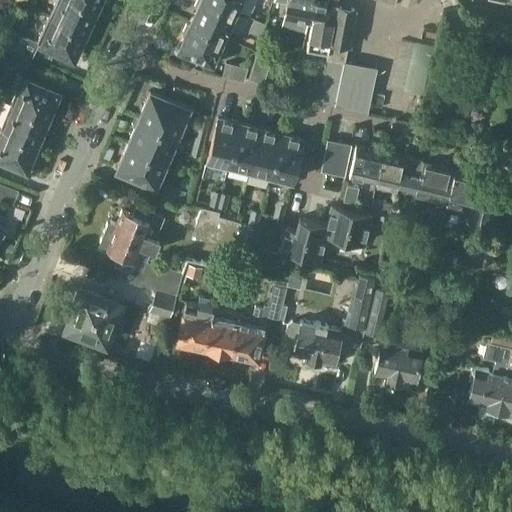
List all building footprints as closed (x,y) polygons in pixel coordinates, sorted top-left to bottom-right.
[(84,0),(56,0),(50,14),(86,31),(87,28),(91,27),(94,21),(92,17),(97,6),(84,0)] [(198,8),(192,20),(228,36),(239,10),(216,0),(197,0),(195,5),(198,8)] [(216,0),(239,10),(244,0),(216,0)] [(278,0),(288,2),(285,17),(287,17),(285,27),(306,32),(308,22),(312,23),(316,1),(312,0),(278,0)] [(309,48),(329,53),(338,5),(339,0),(323,0),(323,2),(316,1),(312,23),(314,24),(309,48)] [(329,53),(318,100),(367,113),(377,60),(347,53),(356,10),(338,5),(329,53)] [(86,31),(50,14),(38,41),(74,57),(80,44),(84,43),(87,37),(85,33),(86,31)] [(266,24),(255,19),(250,32),(263,37),(266,24)] [(222,50),(228,36),(192,20),(191,23),(187,22),(184,31),(186,33),(179,47),(216,63),(222,50)] [(27,38),(7,29),(1,41),(21,51),(27,38)] [(0,45),(0,60),(18,68),(12,84),(12,87),(14,89),(16,91),(12,100),(48,116),(49,114),(53,113),(56,106),(54,103),(59,90),(25,75),(31,59),(0,45)] [(256,60),(265,63),(270,49),(259,47),(256,60)] [(223,75),(244,81),(248,68),(227,62),(223,75)] [(178,132),(184,135),(195,109),(150,90),(139,116),(178,132)] [(12,100),(1,125),(38,141),(39,138),(43,137),(46,130),(44,126),(48,116),(12,100)] [(240,121),(218,115),(206,162),(228,168),(240,121)] [(139,116),(128,141),(167,157),(178,132),(139,116)] [(240,121),(228,168),(249,173),(261,127),(240,121)] [(37,143),(38,141),(1,125),(0,128),(0,156),(27,168),(32,155),(36,153),(39,146),(37,143)] [(261,127),(249,173),(270,179),(282,132),(261,127)] [(206,130),(199,128),(195,140),(203,142),(206,130)] [(291,185),(304,138),(282,132),(270,179),(291,185)] [(327,137),(321,169),(321,168),(320,169),(333,172),(340,140),(327,137)] [(352,143),(340,140),(333,172),(345,175),(352,143)] [(128,141),(117,167),(156,184),(167,157),(128,141)] [(348,175),(377,182),(384,151),(383,146),(376,145),(373,148),(356,144),(348,175)] [(404,156),(384,151),(377,182),(397,187),(404,156)] [(478,154),(476,164),(483,166),(485,156),(478,154)] [(397,187),(417,192),(424,161),(404,156),(397,187)] [(417,192),(447,199),(455,168),(424,161),(417,192)] [(480,174),(455,168),(447,199),(462,203),(460,214),(470,216),(480,174)] [(0,183),(0,196),(14,202),(18,190),(0,183)] [(347,183),(343,199),(356,202),(360,186),(347,183)] [(214,190),(211,202),(218,204),(221,192),(214,190)] [(221,192),(218,204),(226,206),(229,194),(221,192)] [(392,203),(373,198),(371,206),(390,211),(392,203)] [(478,201),(473,226),(485,228),(491,204),(478,201)] [(108,221),(101,239),(102,243),(108,245),(116,248),(111,260),(114,265),(111,272),(137,281),(157,287),(177,293),(183,272),(178,270),(148,260),(152,248),(155,250),(159,239),(156,237),(164,215),(154,211),(153,206),(142,202),(138,204),(134,213),(123,208),(119,219),(118,219),(117,221),(112,219),(108,221)] [(274,215),(282,217),(285,204),(277,202),(274,215)] [(424,218),(431,220),(442,222),(446,207),(428,202),(424,218)] [(364,242),(371,213),(332,204),(327,223),(328,223),(325,232),(326,232),(364,242)] [(202,205),(192,231),(243,250),(246,240),(251,224),(236,220),(219,214),(220,210),(202,205)] [(260,211),(252,210),(249,222),(257,224),(260,211)] [(386,225),(389,212),(381,210),(378,223),(386,225)] [(328,223),(327,223),(300,216),(297,228),(286,226),(281,247),(320,256),(326,232),(325,232),(328,223)] [(251,225),(248,238),(256,240),(259,228),(251,225)] [(385,250),(379,275),(366,327),(384,331),(395,280),(389,278),(395,253),(385,250)] [(198,287),(203,266),(193,263),(190,264),(183,284),(198,287)] [(228,284),(231,271),(221,268),(217,282),(228,284)] [(366,327),(379,275),(355,269),(343,328),(301,319),(301,321),(293,319),(289,322),(286,333),(288,337),(297,339),(294,351),(306,353),(304,361),(319,365),(321,357),(334,360),(334,358),(343,360),(346,350),(351,348),(361,351),(366,327)] [(251,313),(240,311),(231,350),(234,350),(233,354),(245,357),(246,353),(258,356),(267,314),(282,317),(288,285),(272,281),(268,301),(262,299),(262,301),(254,300),(251,313)] [(68,325),(106,340),(112,326),(122,330),(127,317),(116,313),(121,302),(118,301),(121,294),(108,289),(106,296),(79,285),(72,303),(76,304),(68,325)] [(157,287),(150,310),(171,317),(177,293),(157,287)] [(203,344),(204,344),(212,305),(214,300),(198,296),(197,302),(185,299),(177,338),(192,341),(194,344),(200,345),(203,344)] [(204,344),(231,350),(240,311),(212,305),(204,344)] [(428,324),(424,341),(439,345),(443,328),(428,324)] [(511,337),(492,332),(490,340),(486,339),(482,353),(494,356),(491,368),(476,365),(476,368),(472,367),(469,377),(473,378),(468,397),(481,400),(479,409),(495,413),(511,348),(511,337)] [(382,338),(375,370),(387,373),(385,381),(401,385),(402,377),(415,380),(415,378),(420,379),(423,377),(425,369),(424,366),(418,365),(422,348),(408,345),(409,343),(394,340),(394,341),(382,338)] [(511,348),(495,413),(511,417),(511,412),(511,348)]
